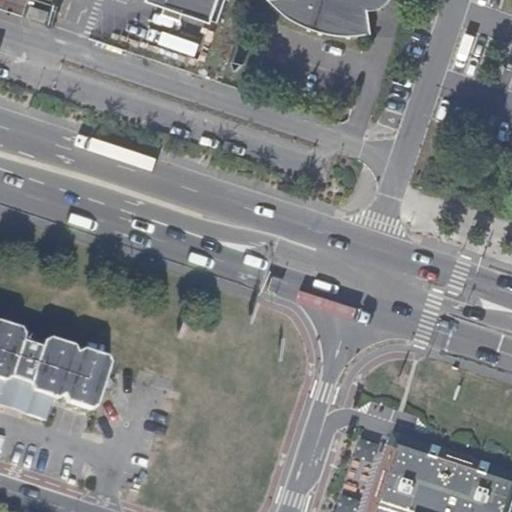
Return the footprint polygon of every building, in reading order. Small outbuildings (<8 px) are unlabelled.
[(169,0),(167,7),(220,26),(228,0),(169,0)] [(298,0),(298,2),(267,6),(289,23),(302,32),(319,38),(319,40),(345,43),(371,42),(369,18),(367,8),(392,6),(393,0),(298,0)] [(367,8),(369,18),(374,19),(380,17),(384,15),(387,13),(390,10),(392,6),(367,8)] [(27,21),(45,27),(48,16),(30,10),(27,21)] [(0,403),(0,404),(9,395),(20,399),(21,411),(45,419),(53,396),(57,398),(64,394),(67,402),(91,409),(96,405),(112,364),(108,355),(85,348),(78,352),(74,344),(61,340),(55,344),(14,330),(11,323),(0,319),(0,403)] [(503,511),(511,487),(511,476),(475,464),(442,454),(443,453),(435,450),(434,452),(398,441),(379,505),(403,511),(503,511)] [(511,511),(511,487),(503,511),(511,511)]
